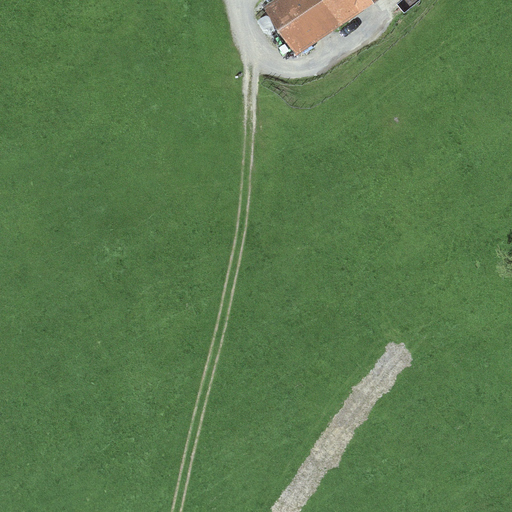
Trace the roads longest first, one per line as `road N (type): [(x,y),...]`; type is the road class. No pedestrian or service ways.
road 1 (track): [(257,55),(287,66),(316,64),(395,6)]
road 2 (track): [(234,0),(257,55),(248,124)]
